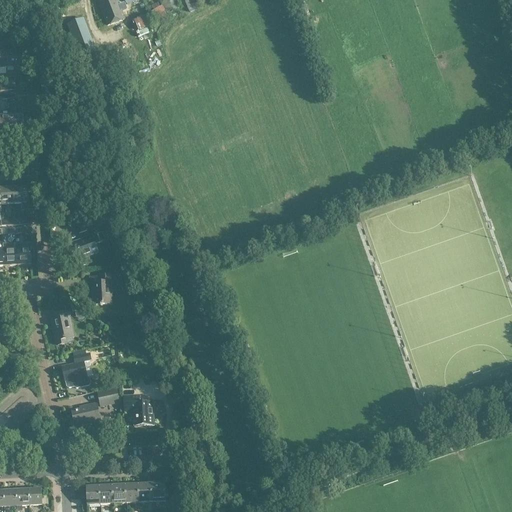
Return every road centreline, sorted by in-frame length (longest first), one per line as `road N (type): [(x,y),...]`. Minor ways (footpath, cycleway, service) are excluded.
road 1 (unclassified): [(296,496),(511,405)]
road 2 (residential): [(64,471),(25,289)]
